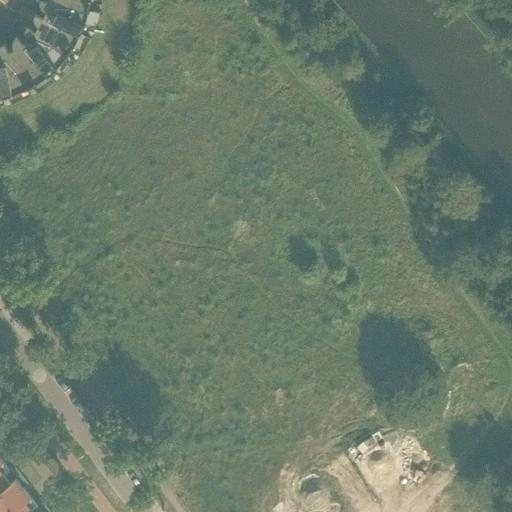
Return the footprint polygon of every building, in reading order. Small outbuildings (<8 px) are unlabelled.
[(46,12),(45,14),(83,30),(86,24),(85,24),(89,10),(90,10),(89,9),(90,5),(61,0),(49,0),(39,0),(40,2),(40,5),(42,8),(44,10),(46,12)] [(38,27),(37,28),(70,53),(74,47),(80,35),(81,35),(82,34),(81,34),(83,30),(45,14),(44,16),(36,12),(35,13),(34,16),(34,19),(35,22),(36,25),(38,27)] [(27,39),(25,40),(52,72),(58,68),(57,67),(66,56),(67,57),(68,57),(67,56),(70,53),(37,28),(35,30),(28,24),(27,25),(26,28),(25,31),(25,34),(26,37),(27,39)] [(14,49),(12,50),(31,86),(37,84),(37,83),(48,74),(49,76),(49,75),(49,74),(52,72),(25,40),(24,42),(18,34),(17,35),(17,36),(15,38),(13,40),(13,43),(13,46),(14,49)] [(0,70),(7,96),(13,94),(26,88),(27,89),(27,88),(31,86),(12,50),(10,51),(6,42),(4,43),(2,45),(0,46),(0,70)] [(227,68),(33,216),(86,285),(280,137),(227,68)] [(274,164),(240,190),(251,205),(286,179),(274,164)] [(286,179),(251,205),(262,219),(279,206),(296,193),(286,179)] [(296,193),(279,206),(290,221),(324,195),(313,181),(296,193)] [(324,195),(290,221),(300,235),(335,209),(324,195)] [(335,209),(300,235),(311,250),(346,224),(335,209)] [(346,224),(311,250),(322,264),(356,238),(346,224)] [(356,238),(322,264),(333,278),(367,253),(356,238)] [(140,253),(106,279),(118,294),(152,268),(140,253)] [(367,253),(333,278),(344,293),(334,300),(343,311),(366,294),(358,283),(378,268),(367,253)] [(278,264),(263,276),(289,310),(304,298),(278,264)] [(152,268),(118,294),(129,308),(163,282),(152,268)] [(263,276),(248,287),(260,303),(274,321),(289,310),(263,276)] [(163,282),(129,308),(140,323),(174,297),(163,282)] [(174,297),(140,323),(150,337),(178,315),(184,310),(174,297)] [(260,303),(227,328),(253,362),(270,349),(258,333),(274,321),(260,303)] [(150,337),(143,341),(155,356),(189,330),(178,315),(150,337)] [(189,330),(155,356),(166,371),(200,345),(189,330)] [(200,345),(166,371),(176,384),(166,392),(176,404),(198,386),(190,376),(211,360),(200,345)] [(323,366),(288,391),(313,424),(331,410),(319,394),(335,382),(323,366)] [(331,410),(313,424),(325,441),(359,415),(347,398),(331,410)] [(345,511),(270,412),(215,454),(249,499),(258,511),(345,511)] [(463,413),(446,425),(472,459),(506,434),(493,416),(475,429),(463,413)] [(359,415),(325,441),(338,458),(372,432),(359,415)] [(372,432),(338,458),(352,475),(386,450),(372,432)] [(511,441),(506,434),(472,459),(479,468),(497,493),(511,481),(511,474),(502,462),(511,454),(511,441)] [(0,491),(10,483),(4,475),(9,470),(3,462),(0,464),(0,491)] [(479,468),(446,493),(458,509),(459,511),(476,499),(486,511),(490,511),(504,501),(497,493),(479,468)] [(432,475),(400,499),(409,511),(421,511),(430,506),(434,511),(454,511),(458,509),(446,493),(432,475)] [(0,491),(0,508),(2,511),(12,511),(31,498),(16,479),(10,483),(0,491)] [(387,482),(352,508),(355,511),(383,511),(384,511),(383,511),(409,511),(400,499),(387,482)] [(32,511),(37,506),(31,498),(12,511),(32,511)]
